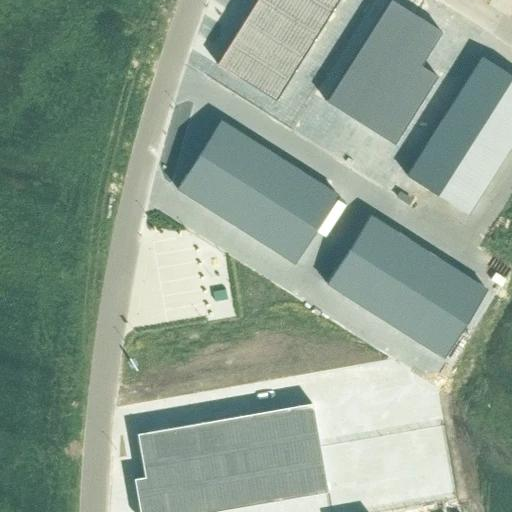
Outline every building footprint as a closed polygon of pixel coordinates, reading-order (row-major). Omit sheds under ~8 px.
[(255,0),(215,64),(274,101),(336,0),(255,0)] [(390,0),(387,0),(324,101),(392,144),(436,76),(419,65),(440,32),(390,0)] [(511,139),(511,87),(475,64),(405,175),(466,213),(511,139)] [(218,120),(175,188),(292,263),(335,194),(218,120)] [(367,214),(324,283),(441,357),(484,289),(367,214)] [(224,290),(211,292),(213,301),(226,299),(224,290)] [(143,477),(131,479),(137,511),(207,511),(326,491),(310,403),(135,433),(143,477)]
